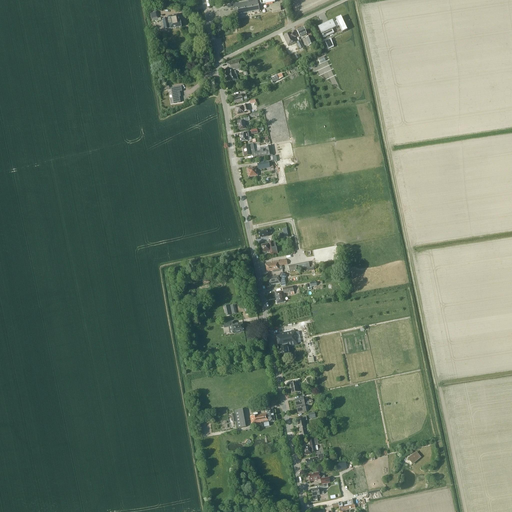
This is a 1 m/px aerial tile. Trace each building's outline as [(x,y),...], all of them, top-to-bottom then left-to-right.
[(248,0),(249,2),(233,5),(234,12),(238,11),(238,15),(260,11),(257,0),(255,0),(254,0),(259,0),(260,4),(275,1),(274,0),(248,0)] [(273,12),(281,11),(281,10),(280,5),(280,4),(271,6),(271,7),(272,6),(273,12),(272,12),(273,12)] [(157,12),(156,9),(153,10),(152,11),(152,12),(150,12),(150,13),(150,14),(151,19),(152,19),(152,21),(159,20),(158,18),(159,18),(157,12)] [(180,22),(179,15),(168,17),(168,19),(162,20),(164,30),(170,29),(182,27),(181,22),(180,22)] [(337,21),(333,22),(332,21),(318,28),(323,38),(334,33),(332,29),(339,26),(342,33),(347,30),(341,17),(336,19),(337,21)] [(306,33),(303,27),(297,30),(300,37),(304,35),(303,35),(306,33)] [(295,37),(294,33),(292,34),(291,33),(284,37),(288,46),(296,43),(294,37),(295,37)] [(314,44),(311,36),(306,38),(309,46),(314,44)] [(329,39),(325,42),(329,50),(333,48),(329,39)] [(243,68),(240,58),(227,63),(229,70),(227,70),(230,82),(238,79),(235,71),(243,68)] [(199,87),(188,95),(192,100),(203,92),(199,87)] [(181,88),(171,90),(174,105),(180,104),(179,94),(182,93),(181,88)] [(241,97),(241,95),(233,97),(235,104),(243,102),(242,100),(247,99),(246,96),(241,97)] [(248,111),(247,105),(235,107),(236,114),(244,113),(244,112),(248,111)] [(259,116),(258,113),(248,115),(248,116),(244,117),(244,120),(237,121),(239,130),(246,129),(244,121),(249,120),(249,118),(255,117),(255,118),(257,118),(256,117),(259,116)] [(251,137),(250,132),(247,133),(246,132),(240,134),(242,142),(248,141),(247,138),(251,137)] [(260,148),(260,151),(254,152),(253,149),(250,149),(249,146),(250,146),(249,144),(248,144),(248,146),(243,147),(245,157),(254,155),(254,157),(267,155),(267,156),(272,155),(271,146),(260,148)] [(266,168),(269,168),(269,166),(268,161),(256,163),(257,167),(247,169),(248,177),(257,176),(256,169),(257,169),(258,170),(266,168)] [(271,229),(266,230),(258,231),(260,238),(268,236),(267,234),(272,233),(271,229)] [(275,241),(272,242),(268,243),(268,244),(261,246),(262,253),(269,251),(270,255),(277,254),(276,248),(275,241)] [(284,261),(284,260),(264,263),(266,272),(272,271),(272,273),(277,272),(277,271),(279,270),(279,271),(280,271),(279,266),(282,266),(282,265),(287,264),(286,261),(284,261)] [(310,268),(309,262),(288,266),(289,272),(297,271),(297,269),(306,267),(306,268),(310,268)] [(286,275),(280,273),(279,275),(268,278),(268,280),(269,286),(280,283),(280,286),(285,285),(284,278),(285,278),(286,275)] [(293,292),(292,287),(281,289),(282,292),(274,294),(277,305),(285,303),(283,294),(291,293),(291,295),(294,294),(294,292),(293,292)] [(234,325),(233,321),(223,323),(224,328),(231,327),(233,334),(243,332),(242,327),(243,327),(243,324),(242,324),(241,323),(234,325)] [(294,332),(294,330),(275,334),(280,358),(290,356),(287,346),(297,344),(296,341),(297,341),(295,332),(294,332)] [(289,384),(290,389),(298,387),(297,383),(298,382),(297,380),(294,381),(295,383),(289,384)] [(294,400),(295,407),(308,404),(308,402),(304,403),(303,398),(294,400)] [(308,404),(295,407),(296,413),(306,412),(305,407),(308,406),(308,404)] [(246,427),(244,409),(234,411),(237,428),(246,427)] [(274,422),(272,409),(266,410),(267,414),(256,416),(250,417),(251,425),(260,424),(260,422),(262,422),(263,422),(264,422),(265,427),(269,426),(269,422),(274,422)] [(305,428),(305,425),(304,421),(307,421),(306,417),(304,417),(304,419),(296,420),(298,429),(305,428)] [(305,428),(298,429),(300,438),(307,437),(306,429),(308,429),(308,425),(305,425),(305,428)] [(318,445),(317,438),(309,439),(310,447),(303,448),(304,455),(311,454),(311,453),(315,452),(314,446),(318,445)] [(421,457),(418,454),(416,452),(408,458),(410,461),(413,463),(421,457)] [(324,461),(323,455),(317,456),(318,458),(316,458),(305,460),(307,467),(318,465),(317,462),(324,461)] [(347,469),(346,463),(345,461),(336,462),(337,471),(347,469)] [(320,477),(319,473),(308,475),(309,482),(321,480),(322,485),(330,483),(329,477),(325,478),(324,476),(320,477)] [(319,491),(318,488),(311,490),(313,501),(317,500),(316,496),(319,495),(320,495),(323,494),(323,491),(319,491)] [(344,503),(344,507),(339,508),(339,511),(346,511),(346,510),(355,508),(353,499),(351,500),(351,501),(344,503)]
